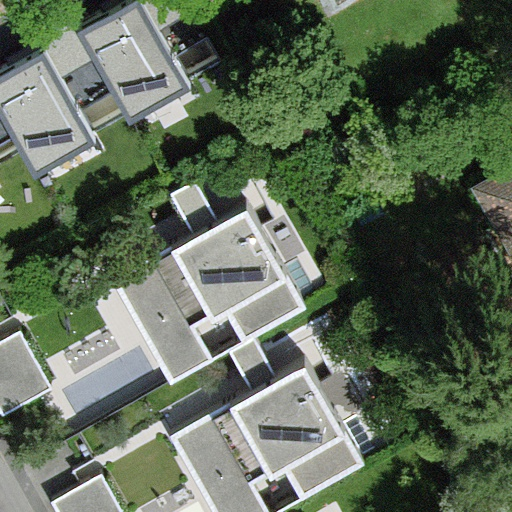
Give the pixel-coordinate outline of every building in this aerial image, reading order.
[(188,0),(111,0),(77,23),(65,5),(0,47),(0,116),(10,110),(30,140),(81,107),(103,141),(141,115),(129,97),(166,73),(139,33),(188,0)] [(511,172),(485,188),(511,234),(511,172)] [(307,304),(251,203),(222,219),(198,177),(175,190),(198,232),(118,277),(174,378),(233,346),(255,333),(307,304)] [(53,384),(23,329),(0,341),(0,403),(4,411),(53,384)] [(176,432),(220,511),(271,511),(273,511),(366,460),(308,357),(278,374),(255,333),(233,346),(256,388),(176,432)] [(126,511),(104,473),(55,500),(62,511),(126,511)]
